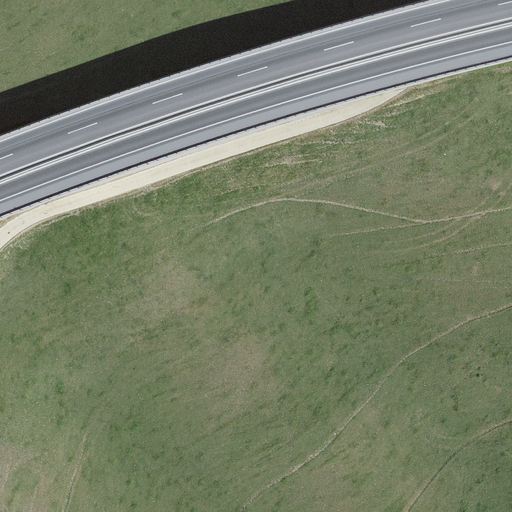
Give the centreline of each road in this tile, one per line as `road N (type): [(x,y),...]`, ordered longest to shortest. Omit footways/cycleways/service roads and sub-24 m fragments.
road 1 (track): [(0,240),(54,207),(357,108),(394,87),(485,0)]
road 2 (trunk): [(0,192),(262,100),(511,34)]
road 3 (trunk): [(511,1),(251,71),(0,159)]
